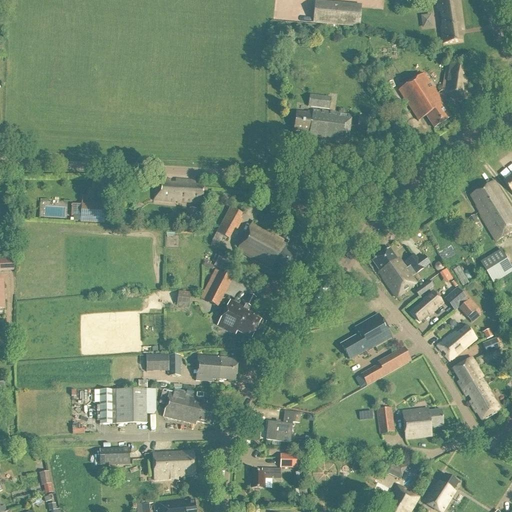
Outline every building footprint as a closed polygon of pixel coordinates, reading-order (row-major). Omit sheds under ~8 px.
[(440,28),(443,45),(461,42),(460,31),(463,30),(458,0),(435,0),(438,13),(440,13),(442,28),(440,28)] [(357,27),(359,8),(317,5),(315,23),(357,27)] [(433,12),(422,12),(423,28),(433,27),(433,12)] [(266,44),(266,23),(258,23),(258,44),(266,44)] [(469,66),(446,62),(444,74),(441,91),(437,94),(424,74),(398,91),(418,122),(426,117),(434,129),(450,118),(442,105),(445,103),(447,98),(467,101),(471,77),(466,77),(468,67),(469,67),(469,66)] [(308,95),(307,107),(328,110),(330,98),(308,95)] [(349,116),(340,116),(340,113),(307,112),(307,114),(295,113),(294,132),(309,133),(309,139),(315,140),(315,138),(319,138),(319,142),(348,144),(349,116)] [(357,124),(369,125),(369,124),(374,125),(374,117),(370,117),(370,114),(357,113),(357,124)] [(170,180),(155,179),(153,201),(175,203),(175,202),(177,202),(177,203),(180,203),(180,202),(194,203),(194,204),(202,205),(203,187),(194,186),(195,182),(175,180),(175,185),(170,184),(170,180)] [(496,243),(511,233),(511,211),(494,183),(471,197),(477,207),(476,208),(480,213),(479,213),(481,217),(496,243)] [(71,205),(71,217),(80,218),(80,220),(102,221),(103,205),(81,204),(81,206),(71,205)] [(189,209),(188,219),(198,219),(198,213),(196,213),(196,210),(189,209)] [(229,209),(226,215),(211,242),(218,245),(222,237),(229,241),(234,230),(242,215),(229,209)] [(319,215),(324,220),(327,217),(322,212),(319,215)] [(474,217),(469,220),(473,227),(479,224),(474,217)] [(282,242),(251,225),(236,252),(273,272),(277,265),(288,271),(297,254),(285,248),(286,246),(282,244),(282,242)] [(283,239),(289,242),(293,233),(288,230),(283,239)] [(423,256),(417,261),(414,257),(405,263),(408,268),(406,269),(404,267),(403,267),(399,261),(398,262),(389,249),(372,262),(379,272),(378,273),(382,279),(396,299),(416,284),(411,278),(418,273),(422,277),(426,274),(422,270),(429,265),(423,256)] [(494,284),(511,273),(511,268),(502,251),(481,264),(494,284)] [(211,262),(215,264),(213,267),(224,273),(230,261),(219,255),(219,257),(215,255),(211,262)] [(12,259),(0,259),(0,271),(13,271),(12,259)] [(434,268),(434,269),(434,270),(435,270),(435,271),(436,272),(437,272),(438,273),(439,273),(440,273),(440,272),(441,272),(442,272),(442,271),(443,271),(443,270),(443,269),(444,268),(443,267),(443,266),(443,265),(442,265),(442,264),(441,264),(440,263),(439,263),(438,263),(437,263),(437,264),(436,264),(435,265),(435,266),(434,266),(434,267),(434,268)] [(447,283),(454,279),(448,269),(441,272),(447,283)] [(214,286),(206,302),(219,309),(234,279),(216,271),(209,284),(214,286)] [(429,281),(414,292),(419,298),(433,287),(429,281)] [(456,288),(443,300),(453,312),(466,301),(456,288)] [(178,292),(177,306),(189,307),(190,293),(178,292)] [(429,316),(442,304),(432,293),(423,300),(424,302),(411,313),(419,322),(428,315),(429,316)] [(255,298),(249,296),(243,308),(229,302),(217,327),(235,336),(237,332),(251,339),(256,328),(258,328),(259,325),(259,323),(260,321),(253,318),(253,316),(247,313),(249,308),(250,308),(255,298)] [(470,300),(458,310),(467,319),(478,309),(470,300)] [(391,338),(378,315),(354,329),(358,336),(340,346),(347,356),(349,361),(367,351),(367,352),(391,338)] [(449,362),(476,340),(466,327),(456,335),(455,333),(451,336),(450,335),(436,347),(449,362)] [(486,340),(492,338),(489,330),(483,333),(486,340)] [(482,345),(487,356),(500,350),(496,339),(482,345)] [(367,386),(410,362),(404,349),(377,364),(378,366),(361,376),(367,386)] [(168,356),(145,356),(146,373),(168,373),(168,356)] [(168,356),(169,377),(180,377),(180,356),(168,356)] [(227,359),(197,357),(195,382),(212,383),(212,380),(236,381),(237,361),(227,360),(227,359)] [(461,390),(481,379),(483,378),(471,358),(452,370),(459,381),(457,383),(461,390)] [(481,379),(461,390),(465,398),(469,396),(472,401),(469,403),(475,414),(477,413),(482,422),(501,411),(481,379)] [(325,384),(328,390),(336,386),(332,380),(325,384)] [(138,382),(138,391),(147,391),(146,382),(138,382)] [(147,391),(138,391),(100,391),(100,425),(112,425),(146,425),(146,416),(156,416),(156,397),(156,391),(147,391)] [(207,402),(168,393),(163,418),(196,426),(196,423),(214,427),(218,408),(206,405),(207,402)] [(380,435),(394,433),(390,409),(376,410),(380,435)] [(428,412),(428,410),(401,413),(405,440),(431,437),(430,429),(443,428),(441,411),(428,412)] [(283,422),(299,423),(300,413),(284,412),(283,422)] [(268,422),(267,422),(266,441),(274,441),(274,442),(275,443),(275,442),(286,443),(288,425),(268,422)] [(99,466),(129,465),(128,449),(99,450),(99,466)] [(195,476),(193,452),(152,455),(154,481),(177,480),(177,479),(182,478),(182,477),(195,476)] [(280,457),(280,463),(280,469),(297,469),(297,456),(280,455),(280,457)] [(390,460),(385,470),(401,478),(406,468),(390,460)] [(264,479),(270,480),(280,480),(280,471),(261,470),(261,473),(251,473),(250,490),(263,490),(264,479)] [(49,473),(39,475),(42,487),(51,485),(49,473)] [(454,492),(459,484),(446,476),(442,483),(440,483),(438,487),(436,486),(425,504),(437,511),(443,511),(456,493),(454,492)] [(410,511),(419,498),(411,493),(407,500),(403,497),(406,491),(398,486),(388,506),(390,507),(386,511),(410,511)] [(304,489),(295,490),(298,507),(307,505),(304,489)] [(195,511),(194,501),(184,502),(184,500),(141,505),(141,511),(195,511)] [(49,504),(50,511),(58,511),(57,503),(49,504)]
